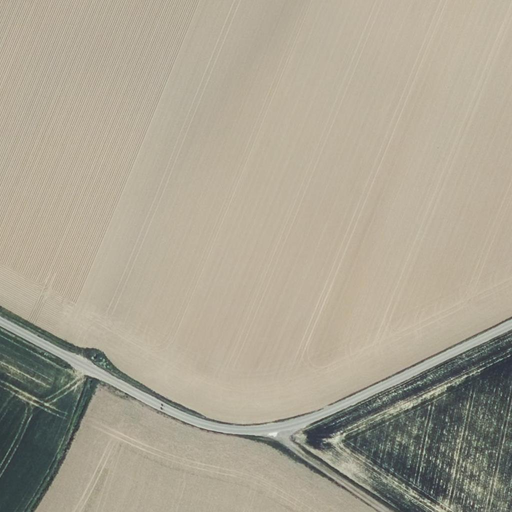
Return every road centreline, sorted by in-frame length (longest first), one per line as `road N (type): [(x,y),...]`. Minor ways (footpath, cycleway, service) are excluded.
road 1 (tertiary): [(0,321),(189,420),(265,429)]
road 2 (tertiary): [(511,323),(316,416),(265,429)]
road 3 (track): [(265,429),(389,511)]
